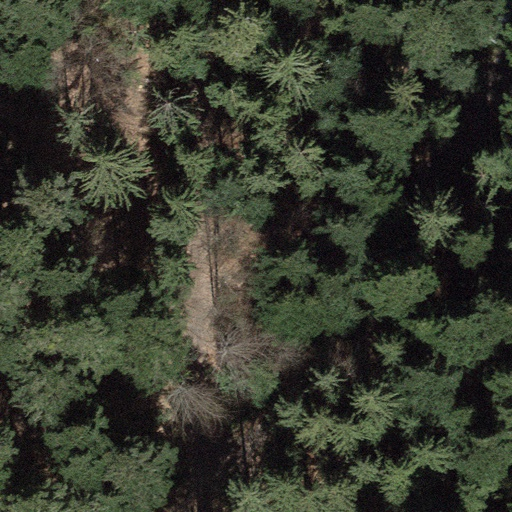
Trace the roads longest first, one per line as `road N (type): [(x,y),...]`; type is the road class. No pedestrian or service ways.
road 1 (track): [(511,58),(370,312),(183,511)]
road 2 (track): [(195,501),(200,0)]
